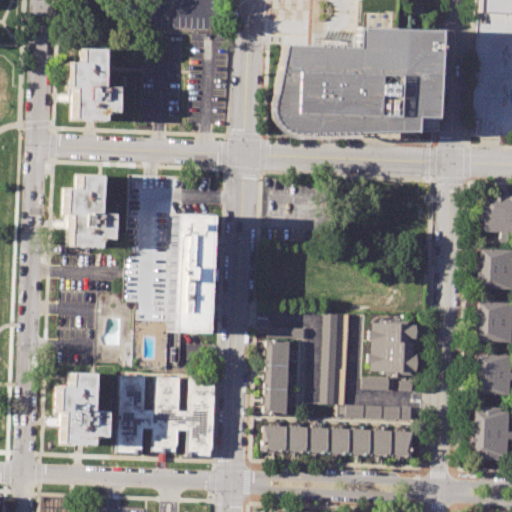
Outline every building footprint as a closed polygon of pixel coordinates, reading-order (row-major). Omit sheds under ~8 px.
[(360,27),(434,29),(435,6),(429,6),(430,0),(407,0),(381,0),(381,12),(360,11),(360,27)] [(511,0),(476,0),(476,10),(511,11),(511,0)] [(511,11),(476,10),(471,134),(511,135),(511,11)] [(280,45),(269,107),(270,116),(274,125),(282,130),(293,133),(430,130),(434,30),(354,28),(354,47),(280,45)] [(78,47),(101,48),(99,86),(113,86),(112,112),(104,112),(101,114),(101,120),(69,118),(70,87),(65,87),(66,61),(78,62),(78,47)] [(73,174),(97,175),(96,212),(110,212),(109,239),(100,238),(97,241),(96,247),(64,246),(66,214),(60,214),(61,188),(72,188),(73,174)] [(126,174),(205,176),(204,212),(167,211),(164,320),(132,319),(133,299),(122,299),(126,174)] [(481,196),(491,196),(491,195),(511,195),(511,231),(480,231),(480,223),(476,223),(477,204),(481,204),(481,196)] [(170,214),(206,215),(202,332),(166,331),(170,214)] [(511,249),(478,248),(477,256),(475,255),(475,280),(477,280),(477,287),(510,288),(511,249)] [(476,300),(475,308),(474,308),(473,332),(475,332),(475,340),(509,341),(510,301),(476,300)] [(322,313),(346,314),(342,403),(318,402),(322,313)] [(369,321),(369,329),(367,329),(366,338),(368,338),(368,352),(366,352),(365,362),(367,362),(367,371),(409,373),(409,371),(413,371),(413,353),(410,353),(410,336),(413,337),(413,323),(369,321)] [(266,326),(266,331),(266,336),(300,337),(301,327),(266,326)] [(264,339),(286,340),(283,413),(261,412),(261,405),(264,340),(264,339)] [(474,353),(474,361),(471,361),(471,385),(473,385),(473,393),(506,394),(507,354),(474,353)] [(67,372),(89,373),(87,410),(102,411),(101,437),(92,437),(90,438),(90,444),(57,444),(58,411),(54,411),(55,385),(67,386),(67,372)] [(116,374),(113,452),(139,453),(140,428),(149,428),(148,451),(174,452),(174,430),(183,430),(182,455),(208,456),(211,378),(185,377),(185,410),(174,410),(175,377),(151,376),(150,409),(140,409),(141,375),(116,374)] [(361,376),(386,377),(385,389),(360,388),(361,376)] [(397,390),(397,379),(410,379),(409,390),(397,390)] [(338,406),(344,406),(344,404),(408,406),(408,418),(338,416),(338,406)] [(498,411),(506,411),(504,456),(497,455),(497,459),(478,459),(478,455),(470,454),(470,444),(468,444),(469,420),(471,420),(471,410),(480,410),(480,406),(498,407),(498,411)] [(260,425),(409,431),(408,456),(259,449),(260,425)]
